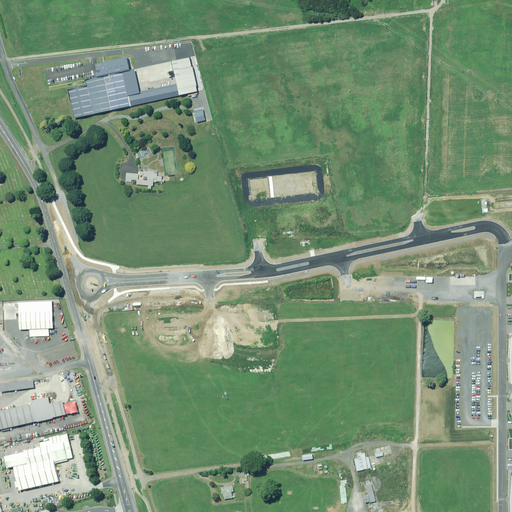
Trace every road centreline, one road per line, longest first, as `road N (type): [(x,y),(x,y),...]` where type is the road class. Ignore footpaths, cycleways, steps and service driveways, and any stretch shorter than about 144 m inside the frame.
road 1 (unclassified): [(99,272),(271,266),(479,222),(499,228),(508,243),(502,259),(489,228),(279,273),(101,292)]
road 2 (track): [(132,41),(436,0)]
road 3 (primary): [(85,313),(87,356),(131,511)]
road 4 (track): [(424,6),(417,186)]
road 5 (unclassified): [(59,198),(0,48)]
road 6 (primary): [(0,124),(73,259)]
